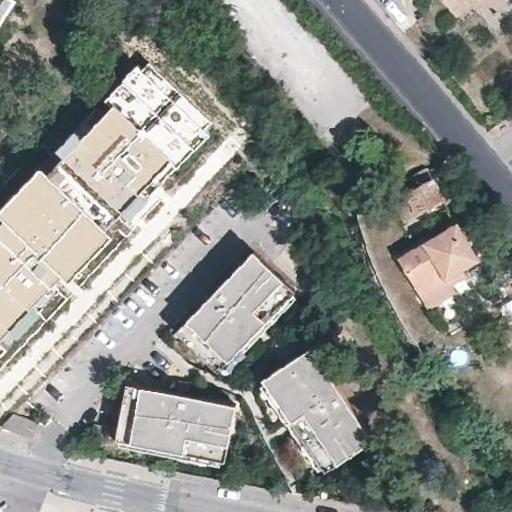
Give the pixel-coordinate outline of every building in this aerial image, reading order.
[(0,0),(0,22),(13,0),(0,0)] [(446,0),(460,15),(474,3),(477,0),(446,0)] [(498,0),(477,0),(474,3),(483,14),(498,0)] [(143,51),(0,204),(0,386),(238,130),(143,51)] [(445,200),(428,168),(389,189),(406,220),(445,200)] [(460,270),(477,260),(457,225),(402,258),(425,297),(449,284),(447,278),(460,270)] [(214,368),(292,289),(255,253),(177,333),(214,368)] [(463,277),(460,270),(447,278),(449,284),(450,285),(463,277)] [(450,285),(449,284),(425,297),(430,304),(453,291),(450,285)] [(297,294),(292,289),(214,368),(218,373),(297,294)] [(372,444),(312,350),(268,378),(328,472),(372,444)] [(328,472),(268,378),(263,381),(294,430),(323,475),(328,472)] [(226,456),(236,406),(126,384),(116,434),(226,456)] [(40,423),(14,414),(1,427),(34,439),(40,423)] [(226,456),(116,434),(115,441),(224,463),(226,456)]
